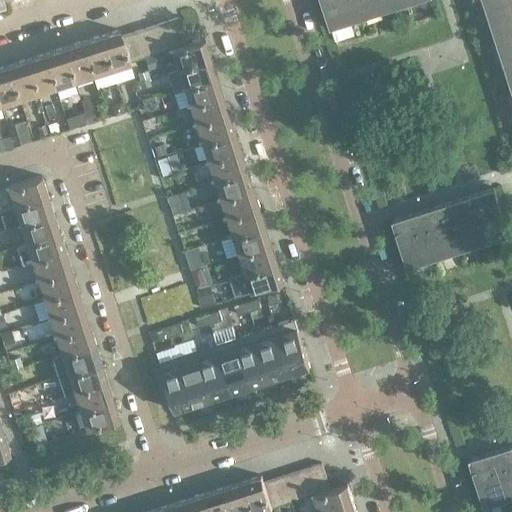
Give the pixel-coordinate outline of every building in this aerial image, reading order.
[(379,5),(377,0),(321,0),(328,22),(343,17),(345,22),(368,15),(366,10),(379,5)] [(511,53),(511,0),(505,0),(485,6),(502,57),(511,53)] [(187,42),(178,16),(167,20),(175,46),(187,42)] [(175,46),(167,20),(155,23),(164,50),(171,48),(175,46)] [(164,50),(155,23),(144,27),(152,54),(164,50)] [(152,54),(144,27),(132,31),(140,57),(152,54)] [(129,61),(120,35),(118,29),(99,35),(110,69),(129,62),(129,61)] [(140,57),(132,31),(120,35),(129,61),(140,57)] [(110,69),(99,35),(80,41),(91,75),(110,69)] [(211,57),(204,37),(187,42),(175,46),(171,48),(177,67),(211,57)] [(91,75),(80,41),(62,47),(72,80),(91,75)] [(72,80),(62,47),(43,53),(54,86),(72,80)] [(54,86),(43,53),(24,59),(35,92),(54,86)] [(511,53),(502,57),(511,88),(511,53)] [(217,75),(211,57),(177,67),(183,86),(217,75)] [(35,92),(24,59),(6,65),(17,98),(35,92)] [(0,103),(17,98),(6,65),(0,66),(0,103)] [(223,94),(217,75),(183,86),(189,104),(223,94)] [(229,112),(223,94),(189,104),(195,123),(229,112)] [(234,131),(229,112),(195,123),(201,142),(234,131)] [(240,149),(234,131),(201,142),(207,160),(240,149)] [(246,168),(240,149),(207,160),(213,179),(246,168)] [(252,187),(246,168),(213,179),(219,197),(252,187)] [(47,194),(41,174),(7,185),(14,204),(47,194)] [(507,228),(494,186),(443,203),(456,245),(470,240),(471,245),(494,238),(492,233),(507,228)] [(258,205),(252,187),(219,197),(225,216),(258,205)] [(173,210),(191,205),(186,189),(168,194),(173,210)] [(53,212),(47,194),(14,204),(20,223),(53,212)] [(456,245),(443,203),(392,219),(405,261),(420,256),(422,261),(444,254),(443,249),(456,245)] [(264,224),(258,205),(225,216),(231,235),(264,224)] [(59,231),(53,212),(20,223),(25,242),(59,231)] [(270,242),(264,224),(231,235),(237,253),(270,242)] [(65,249),(59,231),(25,242),(31,260),(65,249)] [(276,261),(270,242),(237,253),(243,272),(276,261)] [(71,268),(65,249),(31,260),(37,279),(71,268)] [(282,280),(276,261),(243,272),(249,291),(282,280)] [(77,287),(71,268),(37,279),(43,297),(77,287)] [(212,298),(208,283),(196,287),(201,301),(212,298)] [(83,305),(77,287),(43,297),(49,316),(83,305)] [(277,290),(266,294),(269,303),(280,300),(277,290)] [(258,297),(246,300),(249,310),(261,306),(258,297)] [(249,310),(246,300),(235,304),(238,313),(249,310)] [(89,324),(83,305),(49,316),(55,334),(89,324)] [(219,309),(208,313),(211,322),(222,319),(219,309)] [(211,322),(208,313),(196,317),(199,326),(211,322)] [(310,365),(294,318),(275,324),(291,371),(310,365)] [(180,322),(169,325),(172,335),(183,331),(180,322)] [(95,342),(89,324),(55,334),(61,353),(95,342)] [(291,371),(275,324),(256,330),(271,378),(291,371)] [(172,335),(169,325),(157,329),(160,338),(172,335)] [(271,378),(256,330),(236,336),(252,384),(271,378)] [(252,384),(236,336),(217,342),(232,390),(252,384)] [(101,361),(95,342),(61,353),(67,372),(101,361)] [(232,390),(217,342),(198,349),(213,396),(232,390)] [(213,396),(198,349),(178,355),(194,403),(213,396)] [(194,403),(178,355),(159,361),(174,409),(194,403)] [(107,379),(101,361),(67,372),(73,390),(107,379)] [(113,398),(107,379),(73,390),(79,409),(113,398)] [(119,418),(113,398),(79,409),(86,428),(119,418)] [(0,456),(10,453),(3,434),(0,435),(0,456)] [(511,444),(469,458),(482,500),(497,495),(499,500),(511,495),(511,444)] [(330,488),(322,461),(310,465),(318,492),(330,488)] [(318,492),(310,465),(298,469),(307,496),(314,493),(318,492)] [(307,496),(298,469),(287,473),(295,499),(307,496)] [(295,499),(287,473),(275,476),(284,503),(295,499)] [(272,507),(263,480),(261,474),(242,481),(251,511),(258,511),(272,508),(272,507)] [(284,503),(275,476),(263,480),(272,507),(284,503)] [(251,511),(242,481),(223,487),(231,511),(251,511)] [(330,488),(318,492),(314,493),(319,511),(322,511),(354,502),(347,482),(330,488)] [(231,511),(223,487),(205,492),(210,511),(231,511)] [(210,511),(205,492),(186,498),(190,511),(210,511)] [(190,511),(186,498),(167,504),(169,511),(190,511)] [(356,511),(354,502),(322,511),(356,511)]
